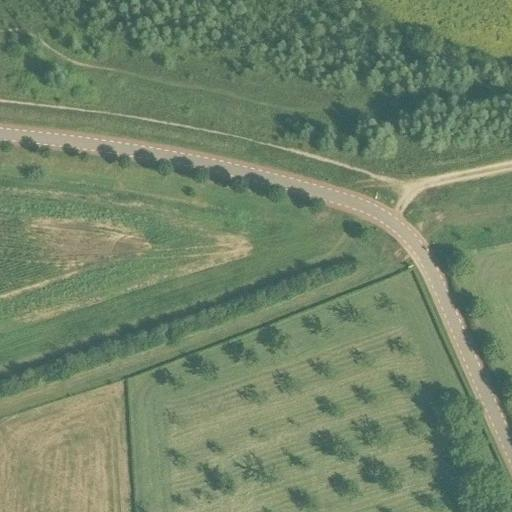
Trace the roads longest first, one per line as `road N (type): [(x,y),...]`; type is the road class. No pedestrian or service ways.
road 1 (unclassified): [(0,134),(223,167),(390,220),(429,265),(481,387)]
road 2 (track): [(0,102),(190,128),(414,189)]
